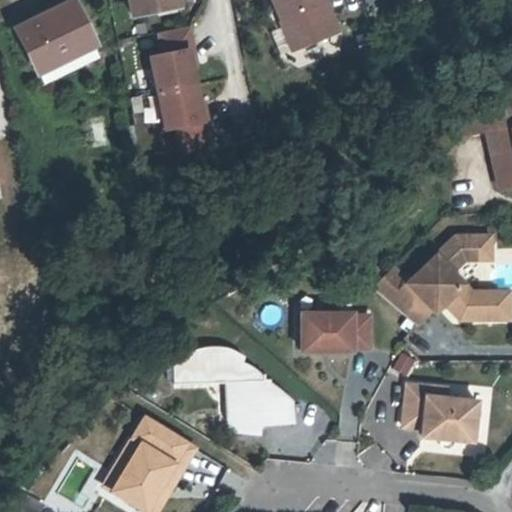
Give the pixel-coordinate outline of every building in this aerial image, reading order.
[(61,0),(54,4),(56,9),(72,2),(71,0),(61,0)] [(129,0),(133,14),(172,7),(171,0),(129,0)] [(324,0),(270,0),(288,43),(334,25),(324,0)] [(93,44),(72,2),(56,9),(49,13),(16,29),(37,71),(93,44)] [(193,26),(157,33),(160,51),(148,53),(162,125),(200,118),(191,70),(201,68),(193,26)] [(44,85),(100,58),(93,44),(37,71),(44,85)] [(511,92),(464,112),(469,134),(485,130),(491,157),(511,152),(511,92)] [(469,134),(464,112),(454,115),(459,136),(469,134)] [(178,156),(214,146),(206,120),(170,130),(178,156)] [(499,190),(511,187),(511,152),(491,157),(499,190)] [(474,296),(451,272),(463,260),(466,260),(465,236),(454,236),(406,282),(391,266),(371,286),(415,324),(431,309),(434,312),(443,303),(447,299),(452,303),(447,307),(459,320),(509,319),(509,296),(474,296)] [(489,236),(465,236),(466,260),(490,259),(489,236)] [(447,299),(443,303),(447,307),(452,303),(447,299)] [(351,313),(300,313),(300,351),(351,351),(351,348),(368,348),(368,318),(351,318),(351,313)] [(199,349),(196,349),(198,357),(217,361),(219,355),(229,355),(229,349),(222,347),(212,347),(199,349)] [(253,403),(266,402),(274,425),(294,423),(291,401),(279,390),(269,383),(269,379),(264,380),(264,375),(262,375),(254,369),(245,363),(242,362),(243,357),(231,349),(229,349),(229,355),(219,355),(217,361),(198,357),(196,349),(179,355),(172,357),(176,364),(172,364),(173,384),(208,383),(208,385),(218,385),(218,383),(226,382),(233,382),(234,404),(227,402),(228,419),(233,432),(259,435),(259,426),(260,414),(253,411),(253,403)] [(398,352),(393,369),(408,374),(414,357),(398,352)] [(453,439),(472,441),(476,401),(444,398),(426,396),(427,386),(406,384),(402,426),(422,428),(421,436),(438,437),(453,439)] [(426,396),(444,398),(445,388),(427,386),(426,396)] [(260,414),(259,426),(274,425),(266,402),(253,403),(253,411),(260,414)] [(111,491),(144,511),(185,443),(144,417),(122,452),(131,457),(111,491)] [(145,511),(155,511),(194,448),(185,443),(144,511),(145,511)] [(102,486),(111,491),(131,457),(122,452),(102,486)]
